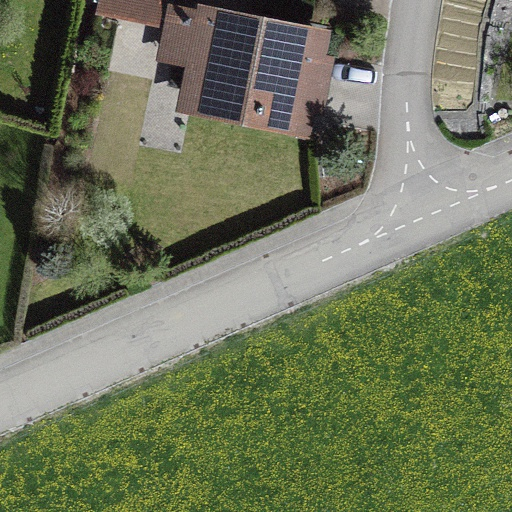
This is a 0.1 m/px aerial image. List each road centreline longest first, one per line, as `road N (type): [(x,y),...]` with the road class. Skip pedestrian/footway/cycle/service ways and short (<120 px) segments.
road 1 (residential): [(0,397),(184,313),(413,224)]
road 2 (residential): [(413,224),(405,120),(425,0)]
